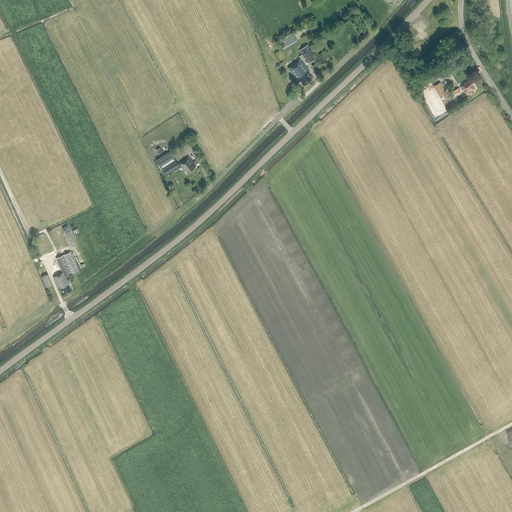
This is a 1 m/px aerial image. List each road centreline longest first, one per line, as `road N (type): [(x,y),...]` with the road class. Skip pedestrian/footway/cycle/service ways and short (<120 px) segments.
road 1 (tertiary): [(0,373),(190,231),(428,0)]
road 2 (track): [(179,159),(191,151),(215,182),(316,85),(309,65)]
